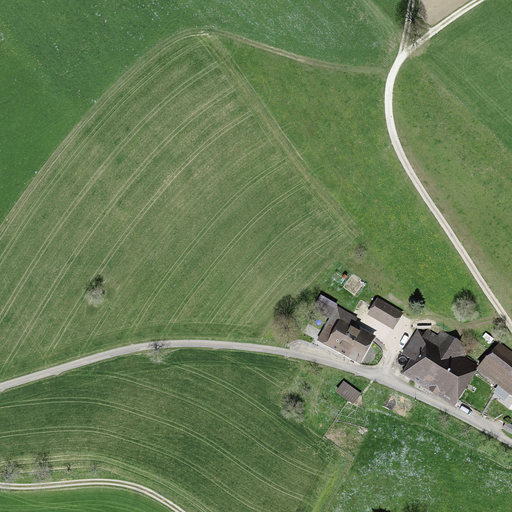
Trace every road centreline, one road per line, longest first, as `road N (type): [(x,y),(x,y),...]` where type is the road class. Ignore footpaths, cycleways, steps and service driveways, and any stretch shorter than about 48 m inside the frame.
road 1 (unclassified): [(511,444),(402,387),(281,350),(151,344),(0,386)]
road 2 (track): [(0,229),(81,119),(175,31),(212,28),(364,67),(402,57)]
road 3 (track): [(511,329),(394,139),(390,86),(402,57)]
road 4 (track): [(180,511),(129,485),(0,485)]
